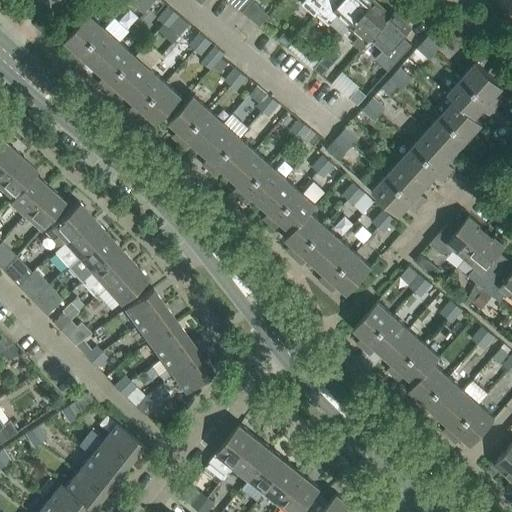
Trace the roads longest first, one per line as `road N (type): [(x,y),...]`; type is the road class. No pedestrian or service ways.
road 1 (tertiary): [(281,337),(237,274),(0,51)]
road 2 (residential): [(174,455),(0,275)]
road 3 (tertiary): [(431,500),(355,429),(281,337)]
road 4 (residential): [(336,132),(181,0)]
road 5 (residential): [(174,455),(281,337)]
road 6 (residential): [(431,500),(511,407)]
